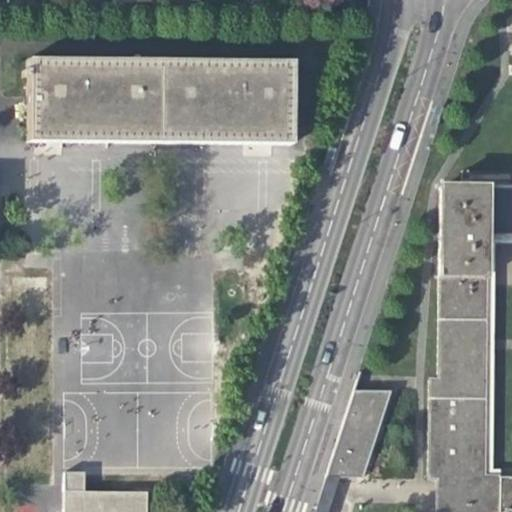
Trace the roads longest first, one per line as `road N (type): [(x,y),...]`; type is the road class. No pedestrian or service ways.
road 1 (residential): [(282,511),(436,37),(441,0)]
road 2 (residential): [(394,0),(373,95),(239,511)]
